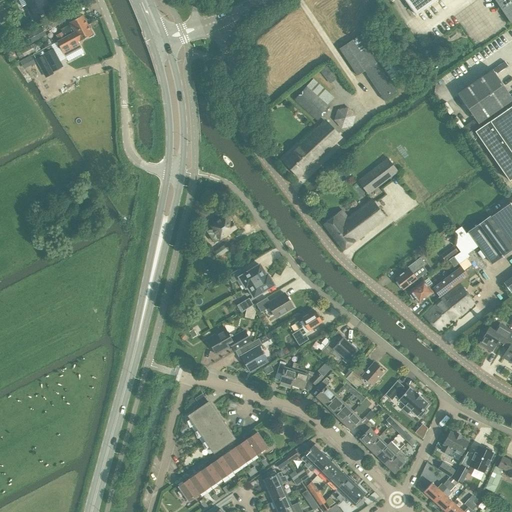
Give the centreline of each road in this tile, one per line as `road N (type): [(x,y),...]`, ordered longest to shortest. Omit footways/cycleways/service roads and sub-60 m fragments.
road 1 (residential): [(511,393),(449,351),(330,249),(243,134),(229,65)]
road 2 (residential): [(449,400),(315,288),(239,191)]
road 3 (primary): [(91,511),(159,244)]
road 4 (residential): [(400,500),(302,409),(185,375)]
road 5 (unclassified): [(168,170),(134,160),(124,143),(118,49),(99,0)]
road 6 (residential): [(154,511),(185,375)]
road 7 (primary): [(181,172),(178,81),(160,46)]
road 8 (primary): [(160,46),(168,170)]
